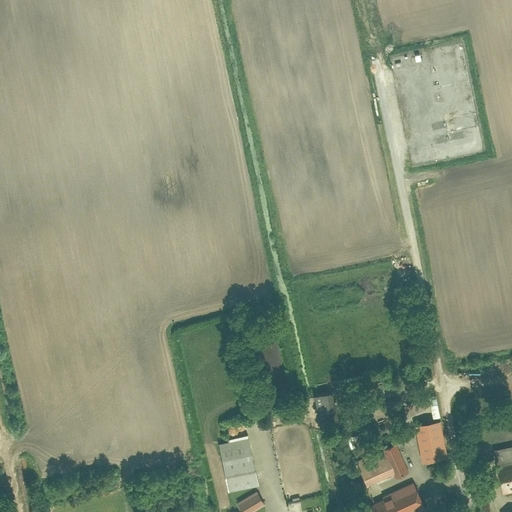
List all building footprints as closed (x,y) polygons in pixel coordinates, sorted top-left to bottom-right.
[(332,388),(313,391),(317,420),(337,417),(332,388)] [(433,403),(417,411),(422,422),(438,414),(433,403)] [(346,434),(349,446),(362,443),(359,431),(346,434)] [(248,440),(219,445),(229,493),(258,487),(248,440)] [(394,445),(359,463),(367,479),(391,466),(396,476),(409,470),(397,444),(394,445)] [(511,447),(496,452),(505,494),(511,492),(511,447)] [(413,482),(372,504),(376,511),(416,511),(427,507),(413,482)] [(237,503),(242,511),(252,511),(265,505),(257,492),(237,503)]
